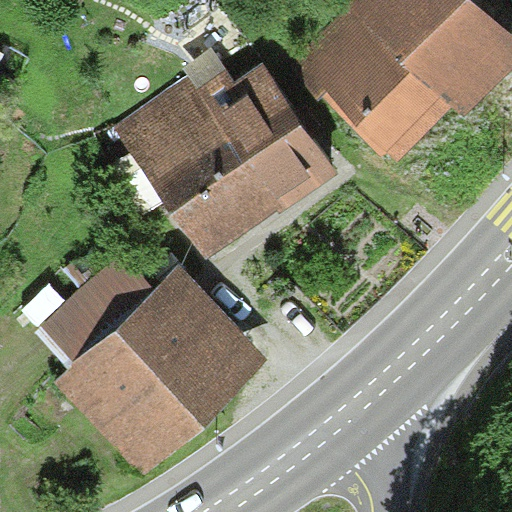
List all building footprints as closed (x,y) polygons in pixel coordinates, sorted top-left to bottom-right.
[(354,0),(298,58),(396,150),(456,87),(467,97),(511,50),(511,18),(492,0),(354,0)] [(212,96),(278,184),(283,191),(339,149),(263,47),(241,63),(246,71),(212,96)] [(193,70),(122,122),(207,236),(278,184),(212,96),(193,70)] [(43,315),(77,351),(160,275),(126,238),(43,315)] [(77,351),(58,369),(141,459),(265,345),(182,255),(160,275),(77,351)]
